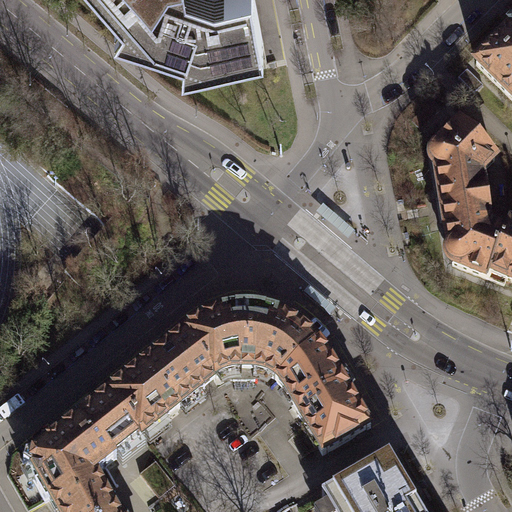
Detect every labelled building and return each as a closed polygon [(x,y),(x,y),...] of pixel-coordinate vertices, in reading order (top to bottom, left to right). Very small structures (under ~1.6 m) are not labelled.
[(264,43),(255,0),(115,0),(123,8),(114,21),(183,44),(183,59),(264,43)] [(511,29),(476,67),(511,101),(511,29)] [(483,86),(467,71),(459,79),(475,94),(483,86)] [(441,109),(432,100),(412,121),(421,129),(441,109)] [(443,208),(486,201),(481,173),(495,160),(459,125),(434,151),(431,155),(431,160),(433,164),(437,169),(443,208)] [(486,201),(443,208),(449,246),(447,252),(446,259),(450,265),(488,281),(507,234),(491,228),(486,201)] [(507,234),(488,281),(504,287),(506,281),(511,283),(511,226),(510,226),(507,234)] [(202,321),(181,333),(215,380),(231,373),(232,382),(256,382),(256,373),(275,380),(317,339),(299,325),(301,321),(286,313),(284,317),(259,310),(259,304),(242,304),(242,309),(217,316),(215,311),(200,317),(202,321)] [(106,395),(141,439),(215,380),(181,333),(106,395)] [(317,339),(275,380),(285,390),(324,456),(371,427),(349,390),(353,388),(345,374),(341,376),(317,339)] [(23,464),(45,504),(50,502),(95,475),(141,439),(106,395),(24,454),(23,464)] [(421,511),(390,460),(322,498),(329,511),(421,511)] [(116,511),(95,475),(50,502),(55,511),(116,511)]
